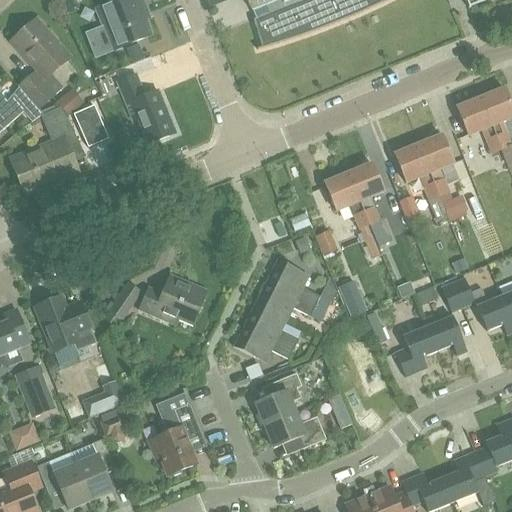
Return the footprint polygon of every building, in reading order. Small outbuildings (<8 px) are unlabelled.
[(104,27),(87,34),(96,58),(114,51),(152,35),(146,22),(142,12),(146,10),(142,0),(118,0),(97,9),(104,26),(104,27)] [(248,0),(256,19),(254,20),(262,47),(266,46),(311,32),(355,15),(386,0),(248,0)] [(465,0),(469,9),(490,0),(465,0)] [(38,72),(19,88),(38,111),(63,88),(53,77),(71,59),(37,20),(12,41),(38,72)] [(140,48),(128,52),(133,63),(144,59),(140,48)] [(144,97),(135,74),(117,81),(121,91),(132,118),(137,116),(148,145),(176,133),(159,91),(144,97)] [(20,115),(24,112),(32,122),(40,117),(42,116),(38,111),(19,88),(8,102),(2,95),(0,96),(0,133),(21,115),(20,115)] [(54,106),(57,110),(61,106),(68,117),(83,104),(72,90),(54,106)] [(511,145),(511,146),(502,123),(511,118),(511,106),(505,90),(481,99),(501,151),(509,173),(510,174),(511,173),(511,145)] [(492,155),(501,151),(481,99),(458,109),(469,136),(482,131),(492,155)] [(88,149),(109,140),(95,106),(74,115),(88,149)] [(42,116),(40,117),(48,134),(58,129),(62,140),(26,155),(28,160),(14,166),(26,194),(64,178),(65,180),(79,174),(66,149),(79,143),(62,108),(42,116)] [(443,136),(419,146),(440,197),(450,193),(444,179),(440,169),(454,164),(443,136)] [(419,146),(396,156),(407,183),(420,178),(424,187),(430,201),(439,197),(440,197),(419,146)] [(374,208),(370,198),(384,193),(373,165),(349,175),(370,225),(380,221),(374,208)] [(352,219),(356,218),(360,229),(366,227),(370,225),(349,175),(325,184),(337,212),(348,207),(352,219)] [(439,197),(430,201),(438,222),(448,218),(442,205),(439,197)] [(459,198),(442,205),(448,218),(450,223),(467,216),(459,198)] [(400,204),(409,226),(421,221),(412,199),(400,204)] [(274,226),(279,238),(286,236),(281,223),(274,226)] [(360,229),(360,230),(372,260),(379,257),(366,227),(360,229)] [(339,234),(326,238),(333,258),(346,254),(339,234)] [(296,243),(300,254),(309,250),(305,239),(296,243)] [(452,265),(456,274),(468,269),(464,260),(452,265)] [(321,297),(303,289),(309,277),(278,261),(267,283),(315,308),(316,306),(321,297)] [(177,327),(180,322),(193,328),(209,292),(171,276),(162,294),(149,289),(139,310),(177,327)] [(465,279),(453,284),(464,309),(475,304),(487,332),(502,326),(507,337),(511,334),(511,322),(502,297),(488,303),(482,289),(471,293),(465,279)] [(366,314),(352,281),(337,287),(351,320),(366,314)] [(315,308),(267,283),(256,304),(287,320),(293,309),(321,324),(327,311),(316,306),(315,308)] [(122,322),(142,294),(128,284),(108,312),(122,322)] [(396,289),(401,300),(414,295),(410,284),(396,289)] [(464,309),(453,284),(442,288),(452,313),(464,309)] [(511,293),(502,297),(511,322),(511,293)] [(62,298),(36,308),(53,351),(59,367),(80,359),(77,352),(79,351),(90,346),(96,344),(81,304),(67,309),(62,298)] [(287,320),(256,304),(245,326),(294,350),(299,340),(282,332),(287,320)] [(8,366),(4,355),(31,344),(17,310),(0,316),(0,325),(0,326),(0,325),(0,373),(6,371),(8,366)] [(370,317),(376,332),(382,330),(380,324),(382,320),(387,318),(385,311),(370,317)] [(435,324),(432,316),(424,319),(427,328),(428,327),(438,352),(453,346),(457,357),(468,353),(453,317),(435,324)] [(294,350),(245,326),(234,348),(265,364),(271,352),(289,360),(294,350)] [(423,358),(438,352),(428,327),(427,328),(403,338),(408,349),(396,354),(406,378),(428,369),(423,358)] [(33,418),(55,410),(38,367),(16,376),(33,418)] [(264,426),(295,413),(290,403),(301,398),(296,388),(300,386),(295,374),(279,381),(283,392),(255,404),(264,426)] [(105,385),(113,406),(124,402),(116,381),(105,385)] [(180,475),(181,473),(198,466),(186,439),(200,433),(184,395),(155,407),(167,436),(151,442),(158,459),(163,457),(171,477),(172,477),(174,477),(180,475)] [(295,413),(264,426),(273,448),(297,438),(302,449),(325,440),(315,418),(300,425),(295,413)] [(352,425),(347,414),(335,419),(339,430),(352,425)] [(120,415),(101,424),(106,439),(110,437),(111,441),(118,444),(124,441),(127,435),(125,431),(127,430),(120,415)] [(32,422),(8,431),(15,450),(39,440),(32,422)] [(511,460),(511,436),(506,422),(497,426),(501,437),(486,443),(488,448),(473,454),(483,478),(498,472),(496,467),(511,460)] [(113,466),(103,440),(93,445),(98,456),(76,465),(91,502),(113,493),(104,469),(113,466)] [(443,479),(453,504),(478,493),(474,482),(483,478),(473,454),(454,462),(458,473),(443,479)] [(91,502),(76,465),(53,475),(48,463),(37,468),(47,492),(59,488),(68,511),(91,502)] [(28,492),(40,486),(31,464),(5,475),(11,489),(0,493),(0,511),(36,511),(37,511),(28,492)] [(432,511),(453,504),(443,479),(428,485),(423,474),(401,484),(411,508),(424,503),(427,511),(432,511)] [(367,497),(373,511),(412,511),(412,509),(405,511),(399,511),(389,488),(367,497)] [(373,511),(367,497),(346,506),(348,511),(373,511)]
